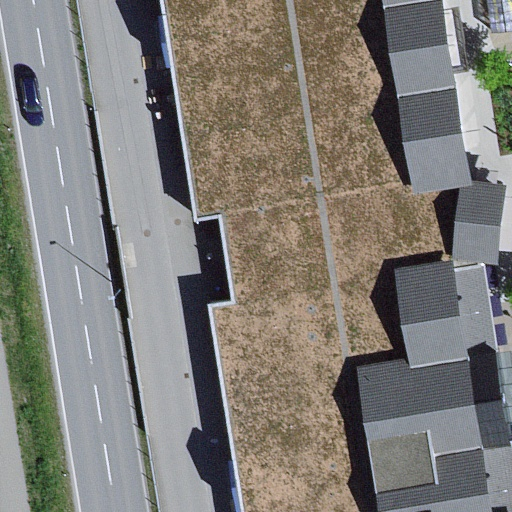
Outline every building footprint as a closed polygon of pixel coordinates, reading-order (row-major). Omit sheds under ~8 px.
[(165,0),(172,39),(419,0),(165,0)] [(187,129),(460,85),(445,0),(419,0),(172,39),(187,129)] [(511,0),(489,0),(493,30),(511,28),(511,0)] [(460,85),(187,129),(201,215),(223,212),(474,172),(460,85)] [(474,172),(223,212),(237,303),(455,263),(499,260),(509,180),(478,179),(474,172)] [(226,401),(472,357),(455,263),(237,303),(209,308),(226,401)] [(241,482),(487,438),(472,357),(226,401),(241,482)] [(500,511),(487,438),(241,482),(245,511),(500,511)]
